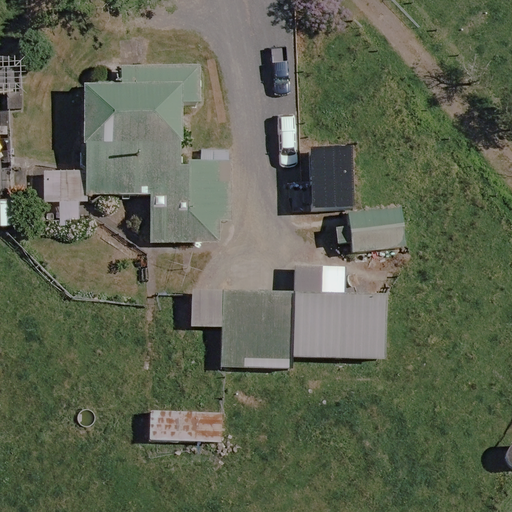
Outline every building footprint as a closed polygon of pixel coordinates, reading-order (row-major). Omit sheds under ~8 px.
[(200,76),(119,76),(119,69),(84,69),(84,199),(150,199),(150,247),(223,247),(223,171),(178,170),(178,109),(200,109),(200,76)] [(14,209),(0,208),(0,235),(12,236),(14,209)] [(406,255),(406,215),(350,216),(350,256),(406,255)] [(372,274),(332,244),(314,267),(354,298),(372,274)] [(384,305),(225,297),(222,371),(288,374),(289,360),(381,365),(384,305)]
